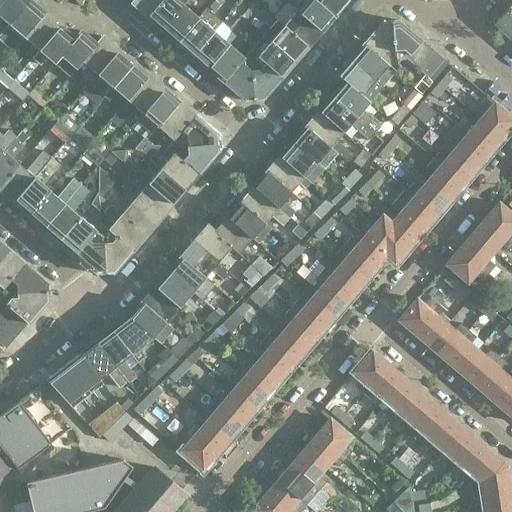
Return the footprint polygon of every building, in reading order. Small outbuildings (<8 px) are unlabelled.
[(27,0),(1,0),(0,2),(0,17),(1,19),(0,19),(0,32),(7,24),(8,25),(28,1),(27,0)] [(132,0),(130,4),(146,17),(160,0),(132,0)] [(160,0),(146,17),(161,31),(183,5),(187,0),(160,0)] [(296,10),(296,11),(320,32),(334,17),(333,15),(318,3),(315,0),(305,0),(301,4),(295,0),(287,0),(286,2),(287,3),(296,10)] [(320,0),(318,3),(333,15),(346,0),(320,0)] [(28,1),(8,25),(7,24),(0,32),(0,39),(3,42),(12,49),(22,37),(43,13),(28,1)] [(511,2),(494,23),(511,38),(511,2)] [(274,18),(283,26),(307,47),(320,32),(296,11),(296,10),(287,3),(274,18)] [(183,5),(161,31),(176,44),(198,18),(183,5)] [(198,18),(176,44),(190,56),(212,31),(219,24),(204,11),(198,19),(198,18)] [(43,13),(22,37),(32,45),(25,53),(32,58),(38,51),(58,26),(43,13)] [(270,41),(269,41),(294,62),(307,47),(283,26),(276,33),(263,23),(256,17),(250,24),(270,41)] [(398,20),(391,21),(394,51),(396,61),(408,55),(421,41),(398,20)] [(383,21),(363,45),(394,72),(398,68),(396,61),(394,51),(391,21),(383,21)] [(58,26),(38,51),(32,58),(40,65),(46,58),(52,63),(73,39),(58,26)] [(73,39),(52,63),(67,76),(81,60),(95,44),(80,31),(73,39)] [(212,31),(190,56),(206,69),(228,44),(212,31)] [(95,44),(81,60),(96,74),(116,49),(102,37),(95,44)] [(256,56),(257,57),(265,64),(281,78),(294,62),(269,41),(256,56)] [(417,68),(432,50),(421,41),(408,55),(405,59),(417,68)] [(228,44),(206,69),(221,82),(243,57),(228,44)] [(350,60),(381,87),(394,72),(363,45),(350,60)] [(111,87),(132,63),(116,49),(96,74),(81,93),(96,106),(102,97),(111,87)] [(428,77),(443,59),(432,50),(417,68),(428,77)] [(243,57),(221,82),(222,83),(222,82),(245,102),(246,101),(254,100),(251,70),(251,69),(257,57),(256,56),(249,51),(243,58),(243,57)] [(350,60),(337,75),(344,82),(368,102),(381,87),(350,60)] [(111,87),(102,97),(117,111),(127,101),(148,76),(132,63),(111,87)] [(251,70),(254,100),(260,99),(261,100),(280,78),(281,78),(265,64),(260,70),(251,70)] [(6,88),(13,79),(5,71),(0,67),(0,82),(4,86),(6,88)] [(451,80),(445,74),(438,84),(444,89),(451,80)] [(148,76),(127,101),(117,111),(112,116),(121,124),(135,108),(142,114),(163,90),(148,76)] [(431,83),(423,77),(415,85),(423,92),(431,83)] [(28,91),(13,79),(6,88),(20,100),(25,94),(28,91)] [(344,82),(331,97),(373,133),(379,126),(361,110),(368,102),(344,82)] [(436,98),(444,89),(438,84),(430,93),(436,98)] [(32,86),(28,91),(25,94),(41,107),(47,99),(32,86)] [(157,127),(178,102),(163,90),(142,114),(136,121),(151,134),(157,127)] [(410,107),(418,98),(412,92),(403,102),(410,107)] [(11,110),(18,102),(10,96),(3,104),(11,110)] [(485,111),(479,117),(502,137),(511,125),(511,117),(486,96),(478,105),(485,111)] [(331,97),(318,112),(342,132),(349,124),(357,130),(356,131),(367,141),(373,134),(331,97)] [(47,111),(56,119),(65,109),(66,108),(57,99),(47,111)] [(157,127),(173,140),(180,132),(194,116),(178,102),(157,127)] [(422,102),(414,112),(421,117),(429,108),(422,102)] [(409,111),(402,104),(389,119),(396,125),(409,111)] [(79,121),(65,109),(56,119),(56,120),(70,132),(77,124),(79,121)] [(318,112),(305,127),(336,153),(346,162),(352,155),(335,141),(342,132),(318,112)] [(421,117),(414,112),(406,121),(413,127),(421,117)] [(194,116),(180,132),(173,140),(166,147),(186,147),(186,145),(216,144),(215,136),(216,135),(194,116)] [(466,120),(459,128),(488,153),(502,137),(479,117),(472,125),(466,120)] [(70,132),(56,120),(55,119),(48,128),(63,141),(70,132)] [(77,124),(70,132),(79,139),(86,131),(77,124)] [(293,141),(292,141),(316,162),(323,154),(330,160),(336,153),(305,127),(293,141)] [(458,141),(452,149),(475,168),(488,153),(459,128),(453,135),(458,141)] [(0,153),(3,151),(14,137),(7,131),(2,136),(0,134),(0,153)] [(0,183),(17,163),(11,158),(28,137),(20,131),(14,137),(3,151),(0,153),(0,183)] [(96,135),(87,146),(102,158),(102,159),(109,152),(109,151),(111,149),(96,135)] [(394,136),(385,146),(391,152),(400,142),(394,136)] [(153,146),(145,139),(135,150),(141,153),(147,146),(153,146)] [(292,141),(278,156),(310,183),(323,168),(316,162),(292,141)] [(187,155),(182,160),(197,174),(217,152),(216,151),(216,144),(186,145),(186,147),(187,155)] [(102,158),(87,146),(81,153),(96,165),(102,158)] [(159,146),(153,146),(147,146),(141,153),(148,159),(159,146)] [(384,161),(391,152),(385,146),(378,155),(384,161)] [(439,151),(433,159),(462,184),(475,168),(452,149),(445,157),(439,151)] [(17,163),(0,183),(0,191),(12,201),(50,157),(42,150),(25,170),(17,163)] [(122,150),(109,151),(109,152),(118,159),(122,154),(122,150)] [(369,156),(361,150),(352,162),(359,168),(369,156)] [(151,160),(160,168),(185,189),(198,174),(197,174),(182,160),(173,153),(166,161),(157,152),(151,160)] [(278,156),(266,171),(290,192),(298,184),(304,190),(310,183),(278,156)] [(50,157),(12,201),(27,214),(26,215),(27,215),(48,190),(42,185),(59,165),(50,157)] [(432,172),(425,180),(448,200),(462,184),(433,159),(426,167),(432,172)] [(366,180),(372,186),(385,175),(378,168),(372,162),(366,180)] [(105,174),(96,165),(98,193),(99,195),(113,180),(105,174)] [(185,189),(160,168),(147,184),(171,205),(185,189)] [(349,191),(363,177),(355,169),(341,184),(349,191)] [(282,202),(290,192),(266,171),(265,172),(266,172),(254,186),(278,207),(286,215),(289,217),(294,212),(282,202)] [(48,190),(27,215),(42,228),(63,203),(79,184),(72,178),(57,197),(48,190)] [(171,205),(147,184),(140,191),(127,179),(120,187),(134,198),(158,220),(171,205)] [(366,180),(357,189),(363,195),(372,186),(366,180)] [(413,182),(406,190),(412,195),(435,215),(448,200),(425,180),(419,187),(413,182)] [(57,241),(78,216),(73,211),(88,192),(79,184),(63,203),(42,228),(57,241)] [(335,205),(349,191),(341,184),(327,198),(335,205)] [(278,207),(254,186),(240,202),(264,223),(270,216),(282,226),(289,217),(286,215),(278,207)] [(435,215),(412,195),(406,190),(404,188),(391,204),(399,211),(422,231),(435,215)] [(99,212),(98,193),(90,204),(99,212)] [(351,195),(339,207),(345,213),(357,201),(351,195)] [(158,220),(134,198),(121,214),(145,235),(158,220)] [(320,219),(335,205),(327,198),(313,212),(320,219)] [(240,202),(227,217),(251,238),(257,243),(270,228),(264,223),(240,202)] [(498,202),(484,218),(511,241),(511,212),(503,205),(502,205),(498,202)] [(121,214),(109,204),(102,212),(114,222),(107,229),(116,237),(131,250),(132,251),(145,235),(121,214)] [(382,212),(376,219),(408,247),(422,231),(399,211),(391,220),(382,212)] [(313,226),(320,219),(313,212),(306,220),(313,226)] [(331,214),(323,223),(329,229),(338,221),(331,214)] [(78,216),(57,241),(58,241),(73,253),(79,246),(94,229),(79,216),(78,216)] [(207,225),(231,246),(239,252),(251,238),(227,217),(214,232),(207,225)] [(511,241),(484,218),(472,233),(494,252),(500,245),(507,250),(511,244),(511,241)] [(376,219),(362,235),(385,254),(395,262),(408,247),(376,219)] [(79,246),(73,253),(96,273),(105,272),(104,260),(103,249),(103,243),(102,235),(102,224),(99,222),(94,229),(79,246)] [(323,223),(314,232),(320,238),(329,229),(323,223)] [(300,239),(307,232),(299,224),(291,232),(300,239)] [(207,225),(193,241),(218,262),(231,246),(207,225)] [(102,235),(103,243),(103,249),(104,260),(105,272),(111,272),(112,272),(131,250),(116,237),(107,229),(102,235)] [(472,233),(459,248),(488,273),(494,265),(487,260),(494,252),(472,233)] [(350,237),(343,245),(372,270),(385,254),(362,235),(356,243),(350,237)] [(218,262),(193,241),(180,256),(204,277),(211,269),(223,279),(230,272),(218,262)] [(297,241),(288,249),(295,255),(303,247),(297,241)] [(275,253),(279,257),(288,249),(283,244),(275,253)] [(342,259),(336,266),(359,286),(372,270),(343,245),(336,253),(342,259)] [(459,248),(446,263),(449,267),(448,268),(466,285),(474,275),(481,281),(488,273),(459,248)] [(285,264),(295,255),(288,249),(279,257),(285,264)] [(7,250),(0,257),(0,286),(2,289),(10,280),(23,265),(22,264),(23,264),(7,250)] [(257,269),(264,275),(272,266),(260,254),(252,264),(257,269)] [(204,277),(180,256),(167,271),(191,292),(204,277)] [(23,265),(10,280),(16,285),(16,294),(45,292),(45,285),(45,284),(23,265)] [(323,269),(317,276),(346,301),(359,286),(336,266),(329,274),(323,269)] [(250,288),(264,275),(257,269),(243,283),(250,288)] [(167,271),(154,286),(178,307),(191,292),(167,271)] [(448,273),(443,279),(452,288),(457,281),(448,273)] [(279,280),(273,274),(264,282),(270,288),(279,280)] [(315,290),(309,297),(332,317),(346,301),(317,276),(309,285),(315,290)] [(457,281),(452,288),(461,296),(467,289),(457,281)] [(264,282),(256,290),(261,297),(270,288),(264,282)] [(247,290),(240,284),(233,291),(241,298),(247,290)] [(154,286),(141,301),(165,322),(178,307),(154,286)] [(437,289),(431,296),(439,303),(445,296),(437,289)] [(2,295),(0,297),(0,300),(12,311),(26,323),(46,300),(45,299),(45,292),(16,294),(15,294),(10,298),(8,300),(2,295)] [(502,302),(508,308),(511,303),(511,294),(510,293),(502,302)] [(420,300),(416,298),(398,320),(413,333),(432,311),(432,310),(437,304),(439,303),(431,296),(425,304),(420,300)] [(297,299),(290,307),(319,332),(332,317),(309,297),(303,304),(297,299)] [(479,311),(485,305),(476,298),(471,304),(479,311)] [(0,300),(0,314),(19,331),(26,323),(12,311),(0,300)] [(128,316),(152,338),(159,344),(173,329),(165,322),(141,301),(128,316)] [(250,307),(244,301),(234,311),(241,317),(250,307)] [(215,308),(222,315),(228,310),(220,302),(215,308)] [(432,311),(413,333),(428,346),(447,324),(440,317),(445,311),(437,304),(432,310),(432,311)] [(485,305),(479,311),(490,320),(495,314),(485,305)] [(289,320),(283,327),(306,347),(319,332),(290,307),(283,315),(289,320)] [(218,326),(226,332),(241,317),(234,311),(218,326)] [(212,325),(221,316),(216,312),(208,320),(212,325)] [(0,314),(0,328),(12,338),(19,331),(0,314)] [(127,316),(111,328),(137,361),(145,355),(139,347),(152,338),(128,316),(127,316)] [(447,324),(428,346),(443,358),(467,330),(460,323),(454,329),(447,324)] [(511,337),(511,328),(507,324),(501,331),(511,339),(511,337)] [(206,338),(213,344),(226,332),(218,326),(206,338)] [(184,339),(191,346),(203,334),(195,327),(184,339)] [(271,330),(265,337),(293,362),(306,347),(283,327),(277,335),(271,330)] [(0,328),(0,341),(5,346),(12,338),(0,328)] [(111,328),(95,341),(115,366),(128,383),(136,377),(123,360),(131,354),(111,328)] [(467,330),(443,358),(458,371),(477,349),(470,343),(475,336),(467,330)] [(263,351),(258,357),(281,377),(293,362),(265,337),(258,345),(263,351)] [(189,346),(181,338),(168,352),(176,359),(189,346)] [(206,338),(198,347),(204,353),(213,344),(206,338)] [(127,382),(115,366),(95,341),(79,353),(99,379),(107,372),(119,388),(127,382)] [(176,361),(165,349),(157,357),(168,368),(176,361)] [(477,349),(458,371),(472,384),(497,355),(490,349),(484,355),(477,349)] [(372,350),(353,372),(352,373),(360,380),(354,386),(362,393),(387,363),(372,350)] [(79,353),(46,380),(67,404),(99,379),(79,353)] [(497,355),(472,384),(487,397),(507,374),(500,368),(505,362),(497,355)] [(245,360),(238,367),(267,392),(281,377),(258,357),(251,365),(245,360)] [(185,359),(177,367),(183,373),(191,365),(185,359)] [(402,377),(387,363),(362,393),(370,399),(375,393),(382,399),(402,377)] [(177,367),(168,376),(174,382),(183,373),(177,367)] [(237,381),(232,387),(255,407),(267,392),(238,367),(231,376),(237,381)] [(511,378),(507,374),(487,397),(502,409),(511,398),(511,378)] [(402,377),(382,399),(389,405),(384,411),(392,418),(417,389),(402,377)] [(71,427),(40,388),(38,385),(0,414),(0,456),(12,473),(71,427)] [(156,386),(147,395),(153,401),(162,392),(156,386)] [(219,391),(213,398),(242,422),(255,407),(232,387),(225,396),(219,391)] [(417,389),(392,418),(400,425),(405,418),(412,424),(431,402),(417,389)] [(138,415),(139,415),(153,401),(147,395),(132,409),(138,415)] [(212,412),(206,418),(229,437),(242,422),(213,398),(206,406),(212,412)] [(511,398),(502,409),(511,417),(511,398)] [(127,399),(120,406),(125,411),(132,404),(127,399)] [(431,402),(412,424),(419,431),(414,437),(422,444),(447,415),(431,402)] [(344,414),(335,406),(329,412),(338,420),(344,414)] [(114,424),(102,435),(107,441),(131,417),(126,412),(114,424)] [(344,414),(338,420),(348,429),(353,422),(344,414)] [(447,415),(422,444),(429,450),(435,444),(442,450),(461,428),(447,415)] [(133,418),(127,424),(140,435),(152,445),(157,440),(145,429),(133,418)] [(193,421),(187,428),(216,452),(229,437),(206,418),(199,426),(193,421)] [(329,418),(316,434),(345,459),(351,451),(345,445),(352,436),(344,430),(329,418)] [(182,446),(180,449),(202,468),(216,452),(187,428),(180,437),(185,442),(182,446)] [(461,428),(442,450),(449,456),(444,463),(451,469),(476,440),(461,428)] [(364,431),(359,437),(368,446),(374,439),(364,431)] [(345,459),(316,434),(303,449),(325,469),(332,461),(338,467),(345,459)] [(383,447),(374,439),(368,446),(378,454),(383,447)] [(476,440),(451,469),(459,476),(465,470),(477,480),(503,464),(476,440)] [(325,469),(303,449),(290,464),(319,489),(325,482),(319,476),(325,469)] [(398,471),(404,465),(410,457),(403,451),(397,458),(394,456),(388,463),(398,471)] [(0,511),(167,511),(184,493),(153,467),(138,485),(134,489),(114,511),(13,511),(12,505),(20,503),(15,483),(18,481),(0,457),(0,511)] [(31,511),(81,511),(96,509),(100,511),(109,511),(103,507),(121,480),(134,489),(138,485),(125,475),(131,466),(121,459),(25,482),(31,511)] [(290,464),(277,479),(306,504),(319,489),(290,464)] [(472,491),(473,502),(511,496),(507,475),(506,468),(503,464),(477,480),(478,481),(479,490),(472,491)] [(412,472),(404,465),(398,471),(406,479),(412,472)] [(449,473),(440,482),(448,488),(456,479),(449,473)] [(277,479),(263,496),(280,511),(299,511),(306,504),(277,479)] [(413,491),(408,487),(392,502),(402,511),(404,509),(404,511),(413,511),(412,501),(415,500),(414,491),(413,491)] [(424,499),(423,490),(414,491),(415,500),(424,499)] [(280,511),(263,496),(250,510),(251,511),(280,511)] [(511,511),(511,505),(511,496),(473,502),(475,511),(483,511),(482,511),(511,511)] [(386,511),(401,511),(402,511),(392,502),(390,499),(382,507),(386,511)]
